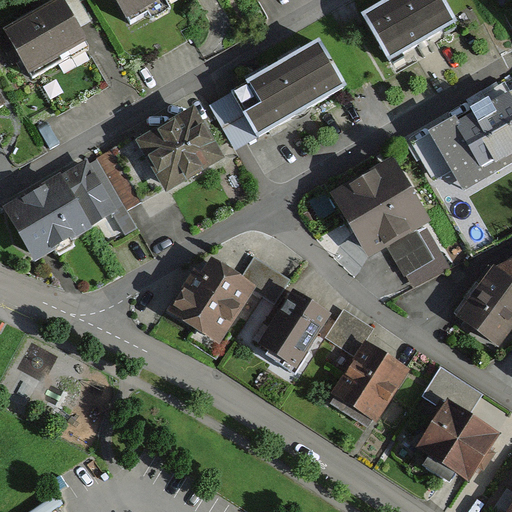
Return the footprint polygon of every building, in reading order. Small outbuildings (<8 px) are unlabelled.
[(122,0),(139,31),(199,0),(122,0)] [(390,61),(455,23),(440,0),(396,0),(365,19),(390,61)] [(73,2),(12,33),(36,80),(97,49),(73,2)] [(231,90),(257,137),(342,91),(316,44),(231,90)] [(511,89),(460,116),(487,166),(511,152),(511,89)] [(143,138),(172,191),(230,159),(201,107),(143,138)] [(119,215),(87,158),(4,204),(35,261),(119,215)] [(388,243),(411,287),(453,265),(397,161),(336,194),(368,254),(388,243)] [(501,343),(511,327),(511,257),(497,265),(462,316),(501,343)] [(192,275),(170,310),(220,341),(255,285),(215,260),(202,281),(192,275)] [(260,342),(295,366),(331,314),(296,290),(260,342)] [(412,362),(368,338),(333,401),(377,425),(412,362)] [(501,433),(448,398),(419,440),(472,476),(501,433)]
